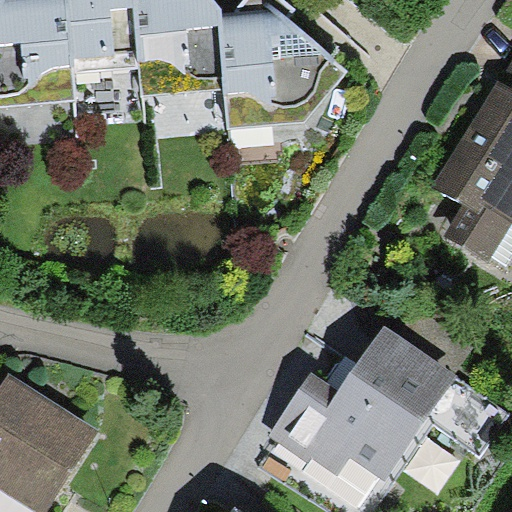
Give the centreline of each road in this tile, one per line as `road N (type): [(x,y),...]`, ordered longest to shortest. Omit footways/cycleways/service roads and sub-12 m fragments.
road 1 (residential): [(462,0),(228,390)]
road 2 (residential): [(228,390),(129,348),(0,323)]
road 3 (residential): [(228,390),(162,511)]
